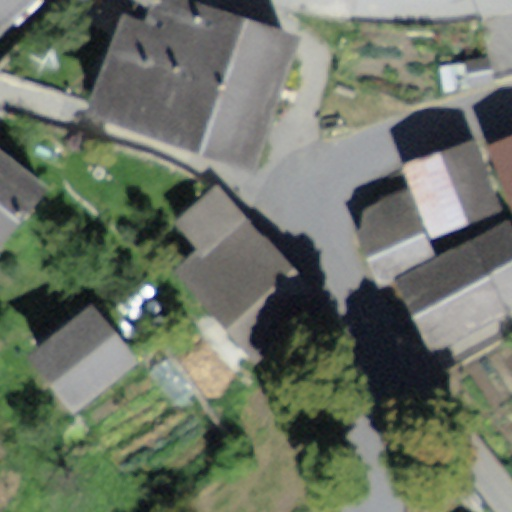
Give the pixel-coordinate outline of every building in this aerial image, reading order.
[(0,0),(0,33),(35,0),(0,0)] [(309,35),(203,0),(131,0),(93,114),(263,171),(309,35)] [(511,138),(496,145),(511,184),(511,138)] [(478,139),(412,165),(439,233),(506,207),(478,139)] [(0,251),(51,187),(0,146),(0,251)] [(296,268),(220,186),(176,226),(201,254),(179,274),(229,329),(296,268)] [(380,277),(433,252),(411,205),(358,229),(380,277)] [(511,313),(511,227),(511,226),(419,274),(456,343),(511,313)] [(141,361),(96,305),(32,356),(76,412),(141,361)]
